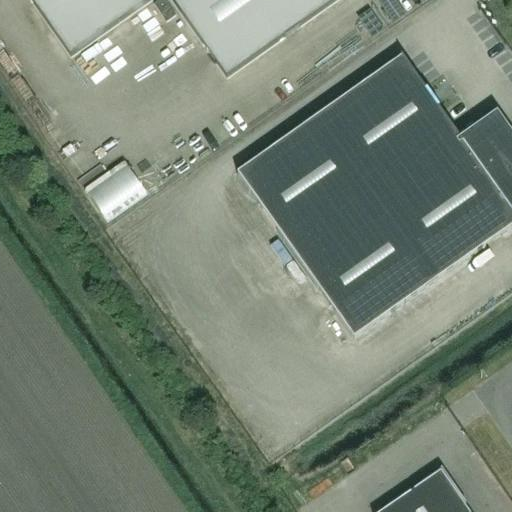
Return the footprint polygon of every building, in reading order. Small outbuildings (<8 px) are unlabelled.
[(28,0),(71,60),(155,0),(169,0),(227,81),(341,0),(28,0)] [(168,59),(178,53),(171,39),(160,45),(168,59)] [(134,61),(146,59),(143,43),(131,45),(134,61)] [(511,143),(496,121),(462,145),(402,60),(237,177),(354,342),(511,230),(511,143)] [(73,158),(92,146),(81,128),(62,140),(73,158)] [(94,174),(100,187),(119,178),(114,166),(94,174)] [(141,181),(100,200),(108,216),(148,197),(141,181)] [(466,511),(441,475),(386,511),(466,511)]
